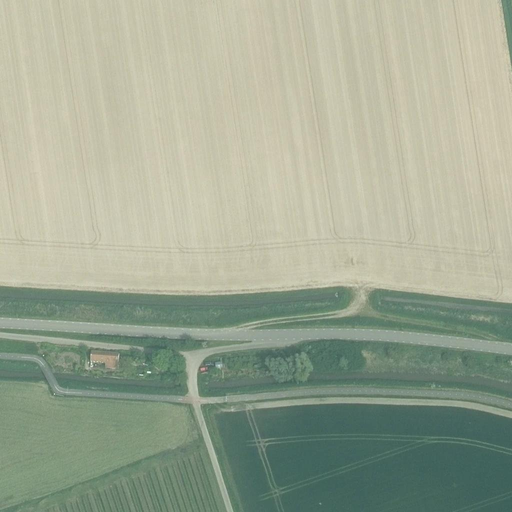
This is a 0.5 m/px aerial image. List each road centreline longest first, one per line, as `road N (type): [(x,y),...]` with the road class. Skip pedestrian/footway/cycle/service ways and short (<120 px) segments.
road 1 (secondary): [(0,324),(273,335)]
road 2 (secondary): [(273,335),(389,336),(511,350)]
road 3 (unclassified): [(0,336),(188,356)]
road 4 (unclassified): [(230,511),(188,356)]
